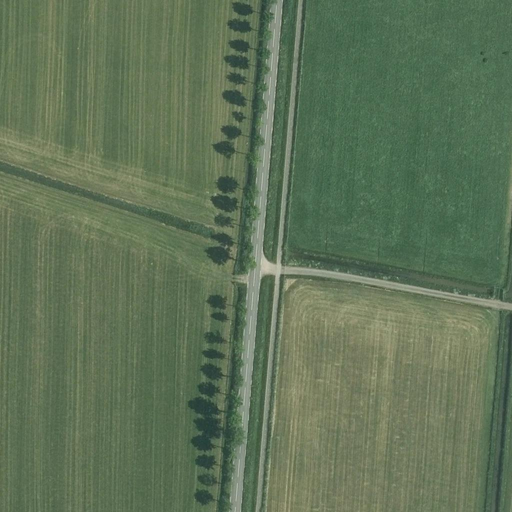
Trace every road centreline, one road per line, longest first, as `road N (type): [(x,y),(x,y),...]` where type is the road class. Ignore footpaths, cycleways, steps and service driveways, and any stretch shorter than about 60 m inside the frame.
road 1 (tertiary): [(235,511),(277,0)]
road 2 (track): [(254,266),(511,306)]
